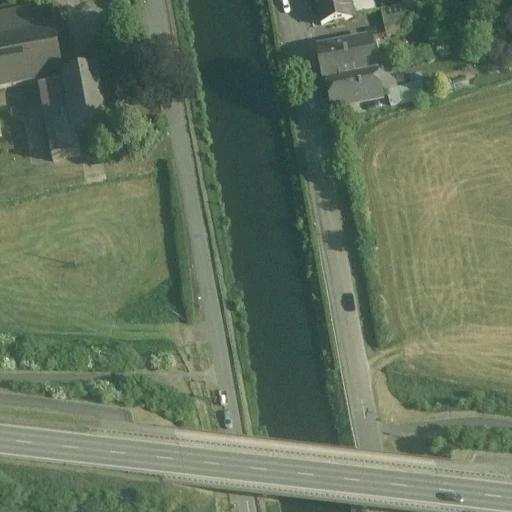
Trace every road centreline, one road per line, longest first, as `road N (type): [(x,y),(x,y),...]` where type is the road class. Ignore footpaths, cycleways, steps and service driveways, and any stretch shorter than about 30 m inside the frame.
road 1 (tertiary): [(292,0),(385,511)]
road 2 (residential): [(158,0),(251,511)]
road 3 (secondary): [(0,453),(511,510)]
